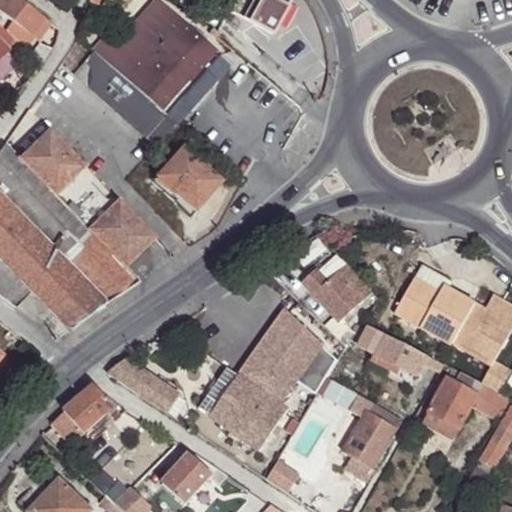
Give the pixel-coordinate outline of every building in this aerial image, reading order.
[(0,0),(0,12),(12,22),(31,36),(44,19),(19,0),(0,0)] [(220,55),(156,0),(155,0),(117,45),(107,36),(93,51),(166,116),(220,55)] [(291,2),(287,0),(237,0),(231,12),(273,35),(291,2)] [(51,25),(44,19),(31,36),(12,22),(5,30),(25,49),(34,40),(37,42),(51,25)] [(0,59),(10,50),(0,40),(0,59)] [(166,116),(93,51),(74,74),(156,146),(167,134),(176,124),(166,116)] [(176,124),(167,134),(175,140),(184,131),(176,124)] [(84,167),(48,131),(19,159),(55,196),(84,167)] [(139,282),(125,267),(89,231),(55,196),(19,159),(5,144),(0,150),(0,198),(105,305),(139,282)] [(222,181),(183,147),(156,177),(195,212),(222,181)] [(114,206),(93,185),(97,181),(84,167),(55,196),(89,231),(114,206)] [(0,296),(16,307),(30,294),(68,332),(105,305),(0,198),(0,296)] [(154,239),(118,202),(114,206),(89,231),(125,267),(154,239)] [(319,271),(329,283),(348,265),(338,255),(319,271)] [(340,323),(342,321),(368,298),(373,294),(348,265),(329,283),(319,271),(304,285),(335,318),(340,323)] [(448,281),(423,266),(415,279),(440,294),(444,287),(448,281)] [(444,287),(440,294),(415,279),(395,315),(451,347),(452,345),(475,304),(444,287)] [(368,298),(376,306),(379,301),(373,294),(368,298)] [(486,311),(511,325),(511,316),(489,303),(486,311)] [(491,367),(511,330),(511,325),(486,311),(475,304),(452,345),(491,367)] [(347,348),(350,342),(356,334),(342,321),(340,323),(335,318),(325,327),(347,348)] [(350,342),(356,345),(366,327),(362,325),(356,334),(350,342)] [(440,373),(444,366),(368,328),(358,347),(375,355),(402,369),(417,377),(423,365),(440,373)] [(370,363),(398,377),(402,369),(375,355),(370,363)] [(167,415),(180,395),(127,360),(108,375),(167,415)] [(498,394),(511,371),(497,363),(483,386),(498,394)] [(227,369),(199,410),(211,418),(239,377),(227,369)] [(452,371),(447,379),(455,383),(460,374),(452,371)] [(483,386),(460,374),(455,383),(447,379),(428,415),(459,431),(471,407),(483,386)] [(239,377),(211,418),(214,420),(223,427),(260,452),(288,412),(239,377)] [(94,386),(64,412),(64,413),(51,426),(70,447),(84,434),(84,435),(114,409),(94,386)] [(498,394),(483,386),(471,407),(498,423),(511,401),(498,394)] [(336,398),(366,415),(368,412),(373,404),(342,387),(336,398)] [(315,399),(305,417),(311,421),(322,404),(315,399)] [(479,463),(482,465),(494,470),(511,438),(511,407),(479,463)] [(368,412),(366,415),(344,454),(352,459),(346,470),(363,481),(369,470),(372,472),(398,430),(368,412)] [(459,431),(428,415),(422,425),(453,442),(459,431)] [(209,428),(218,434),(223,427),(214,420),(209,428)] [(285,431),(293,436),(300,425),(292,420),(285,431)] [(192,453),(162,485),(185,506),(211,477),(220,485),(227,477),(192,453)] [(468,480),(472,482),(482,465),(479,463),(478,463),(468,480)] [(88,479),(106,495),(117,484),(99,467),(88,479)] [(92,511),(60,481),(30,511),(92,511)] [(122,511),(146,511),(151,508),(131,489),(115,505),(122,511)] [(107,511),(122,511),(115,505),(106,496),(99,504),(107,511)]
